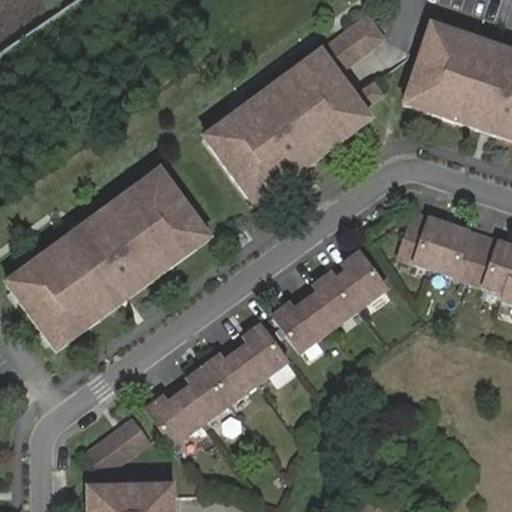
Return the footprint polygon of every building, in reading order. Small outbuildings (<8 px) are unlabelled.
[(511,65),(426,38),(401,118),(511,153),(511,65)] [(227,130),(200,147),(244,218),(367,141),(360,128),(378,117),(371,106),(353,118),(337,93),(385,62),(371,40),(227,130)] [(198,248),(153,176),(0,272),(0,291),(36,349),(198,248)] [(511,260),(411,227),(397,270),(503,305),(500,312),(511,315),(511,260)] [(383,303),(359,266),(269,323),(293,360),(383,303)] [(278,369),(254,331),(135,406),(159,444),(278,369)] [(100,480),(151,444),(132,417),(82,454),(100,480)] [(162,511),(161,483),(77,489),(79,511),(162,511)]
